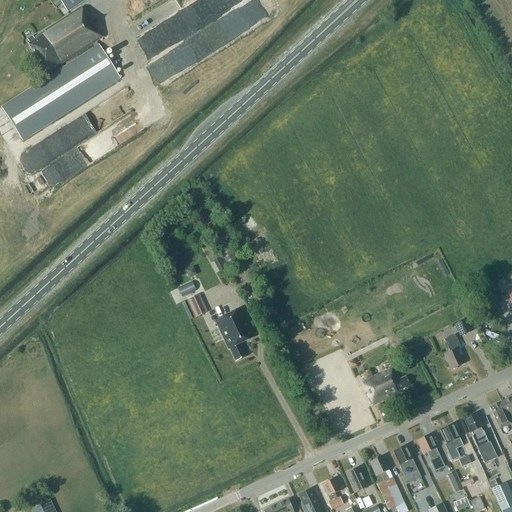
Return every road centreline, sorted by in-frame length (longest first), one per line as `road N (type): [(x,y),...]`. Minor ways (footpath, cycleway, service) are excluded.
road 1 (primary): [(0,326),(325,30)]
road 2 (unclassified): [(200,511),(511,371)]
